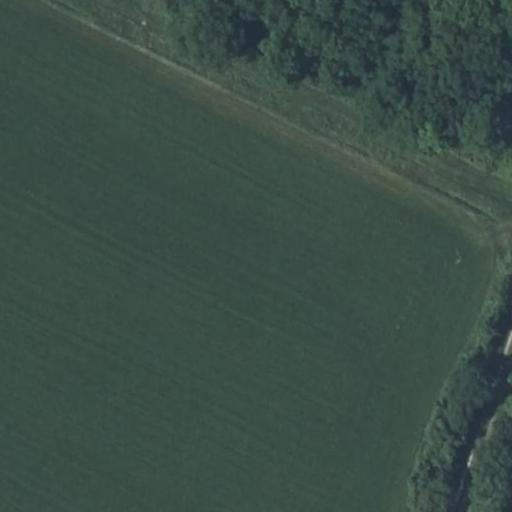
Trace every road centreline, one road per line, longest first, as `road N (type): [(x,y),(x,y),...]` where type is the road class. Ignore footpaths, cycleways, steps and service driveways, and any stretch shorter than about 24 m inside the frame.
road 1 (track): [(90,0),(183,49),(511,191)]
road 2 (unclassified): [(456,511),(511,348)]
